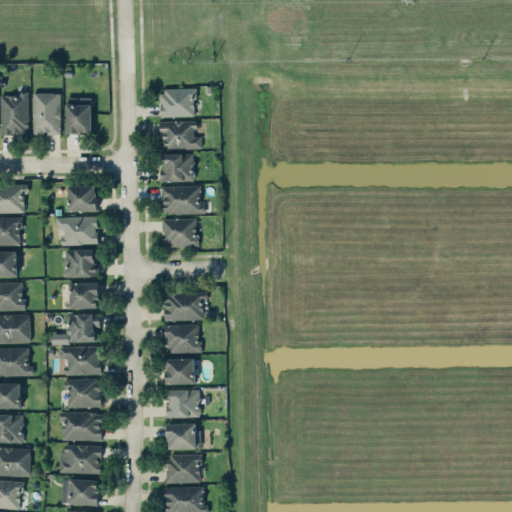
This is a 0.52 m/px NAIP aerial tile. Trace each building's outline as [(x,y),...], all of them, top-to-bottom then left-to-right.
[(161,116),(196,115),(195,87),(160,88),(161,116)] [(0,127),(0,133),(28,134),(28,91),(19,90),(18,95),(0,94),(0,127)] [(60,92),(33,92),(33,134),(60,133),(60,92)] [(91,96),(66,97),(67,132),(92,132),(91,96)] [(196,136),(195,119),(160,120),(161,148),(202,147),(201,136),(196,136)] [(193,152),(165,153),(165,166),(160,167),(161,181),(194,180),(193,152)] [(28,184),(0,184),(0,211),(24,211),(24,192),(28,192),(28,184)] [(68,185),(68,209),(97,209),(96,185),(68,185)] [(202,185),(161,185),(162,213),(202,212),(202,185)] [(97,243),(97,215),(56,216),(56,228),(62,228),(62,244),(97,243)] [(20,216),(0,216),(0,244),(21,244),(20,216)] [(197,217),(162,218),(163,246),(198,244),(197,217)] [(93,248),(65,249),(65,276),(98,275),(98,261),(94,261),(93,248)] [(16,250),(0,250),(0,274),(17,275),(16,250)] [(0,281),(0,308),(24,308),(23,281),(0,281)] [(99,282),(70,282),(69,307),(98,307),(99,282)] [(205,291),(164,291),(164,320),(205,319),(205,291)] [(96,341),(96,331),(101,331),(100,312),(66,313),(67,341),(96,341)] [(29,313),(0,313),(0,341),(30,340),(29,313)] [(166,352),(200,351),(199,323),(165,324),(166,352)] [(100,345),(59,346),(60,358),(65,358),(65,374),(100,373),(100,345)] [(0,346),(0,374),(33,374),(33,365),(29,365),(28,346),(0,346)] [(195,357),(166,358),(166,383),(195,382),(195,357)] [(65,379),(66,406),(101,405),(101,378),(65,379)] [(0,406),(21,406),(20,381),(0,381),(0,406)] [(167,416),(200,415),(200,388),(171,389),(171,402),(166,402),(167,416)] [(102,412),(61,411),(61,439),(102,439),(102,412)] [(23,414),(0,413),(0,440),(23,441),(23,414)] [(101,472),(102,444),(61,443),(60,471),(101,472)] [(30,447),(0,446),(0,473),(29,475),(30,447)] [(167,482),(201,481),(201,453),(166,453),(167,482)] [(98,504),(99,479),(62,477),(61,503),(98,504)] [(22,480),(0,479),(0,506),(21,507),(22,480)] [(204,503),(203,485),(164,486),(164,511),(208,511),(208,503),(204,503)]
